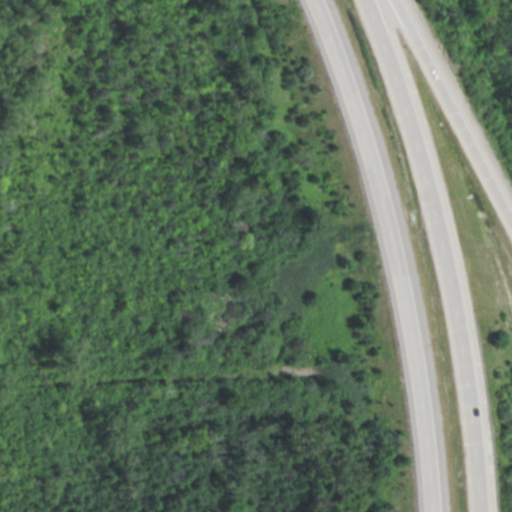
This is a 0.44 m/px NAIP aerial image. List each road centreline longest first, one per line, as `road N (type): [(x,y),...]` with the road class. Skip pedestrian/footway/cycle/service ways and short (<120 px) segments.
road 1 (motorway): [(422,511),(407,342),(366,175),(304,0)]
road 2 (motorway): [(470,511),(456,360),(435,253),(356,0)]
road 3 (motorway): [(511,237),(379,0)]
